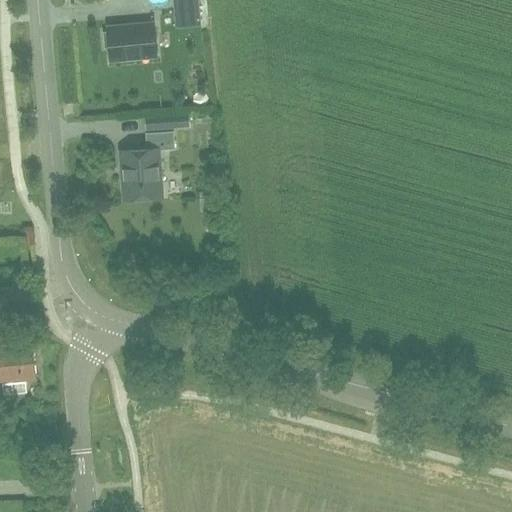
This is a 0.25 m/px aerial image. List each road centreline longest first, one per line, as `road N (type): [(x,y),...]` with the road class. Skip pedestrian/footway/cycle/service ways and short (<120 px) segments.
road 1 (tertiary): [(511,430),(102,317)]
road 2 (tertiary): [(102,317),(80,303),(64,273),(38,0)]
road 3 (tertiary): [(87,511),(79,365),(102,317)]
